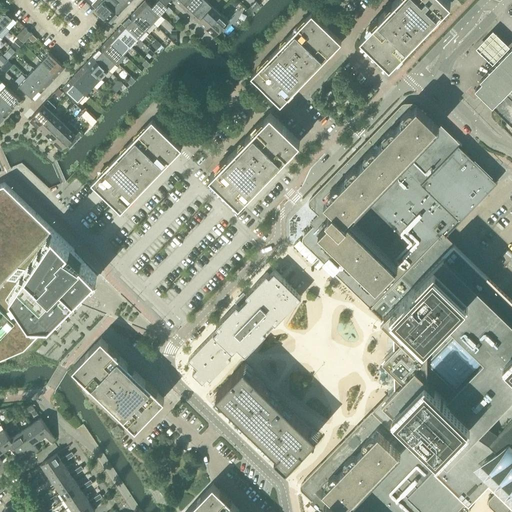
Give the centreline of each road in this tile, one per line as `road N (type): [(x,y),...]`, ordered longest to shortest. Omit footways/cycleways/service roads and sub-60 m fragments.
road 1 (unclassified): [(339,152),(284,210),(275,240),(170,352),(176,382),(219,429)]
road 2 (unclassified): [(484,0),(401,88)]
road 3 (unclassified): [(441,98),(454,60),(508,0)]
